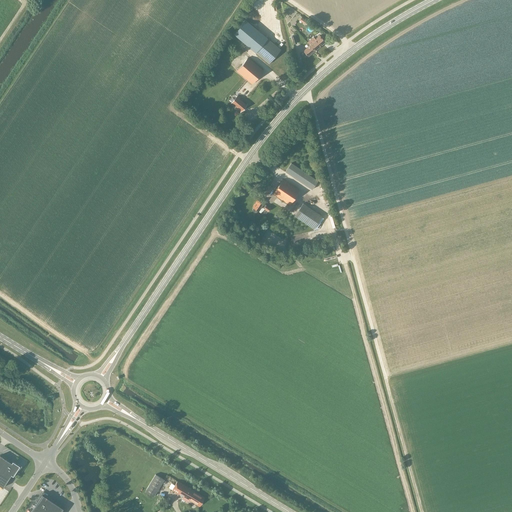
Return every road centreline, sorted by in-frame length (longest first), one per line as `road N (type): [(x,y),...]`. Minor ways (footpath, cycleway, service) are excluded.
road 1 (primary): [(119,349),(275,121),(334,63),(433,0)]
road 2 (primary): [(289,511),(135,419)]
